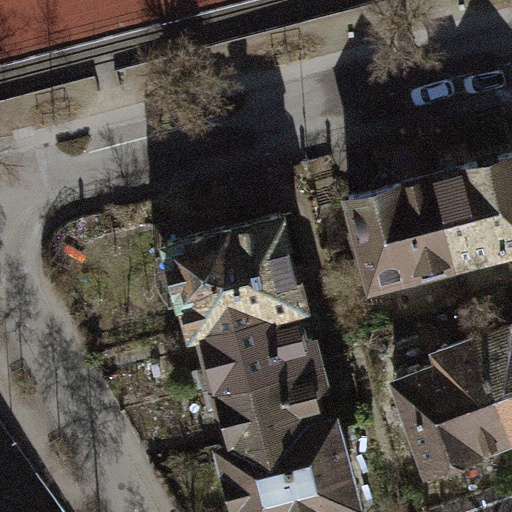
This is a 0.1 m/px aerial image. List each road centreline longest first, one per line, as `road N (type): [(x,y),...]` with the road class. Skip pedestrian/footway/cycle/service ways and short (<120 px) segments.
road 1 (residential): [(511,59),(0,189)]
road 2 (residential): [(0,300),(86,403),(145,511)]
